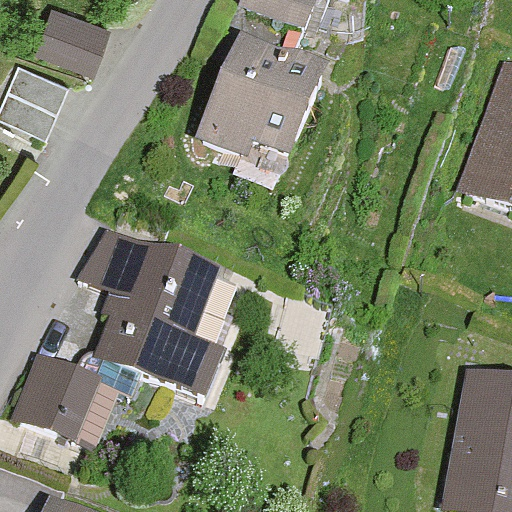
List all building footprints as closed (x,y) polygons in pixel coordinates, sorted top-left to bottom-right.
[(331,14),(299,0),(252,0),(241,24),(312,56),(331,14)] [(118,34),(59,11),(39,63),(97,86),(118,34)] [(246,53),(202,154),(292,193),(335,92),(246,53)] [(23,72),(0,119),(0,127),(43,148),(69,94),(23,72)] [(511,77),(511,78),(462,204),(511,222),(511,77)] [(230,296),(108,242),(84,294),(125,312),(99,371),(214,422),(234,377),(201,362),(230,296)] [(107,395),(39,369),(15,429),(83,455),(107,395)] [(511,511),(511,395),(469,388),(448,511),(511,511)]
